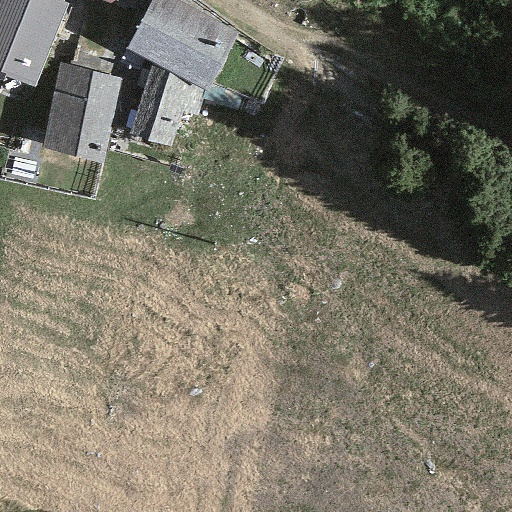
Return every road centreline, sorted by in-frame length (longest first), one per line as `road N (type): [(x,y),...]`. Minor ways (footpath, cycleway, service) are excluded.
road 1 (track): [(287,38),(338,90),(511,220)]
road 2 (track): [(287,38),(338,56),(469,127),(511,139)]
